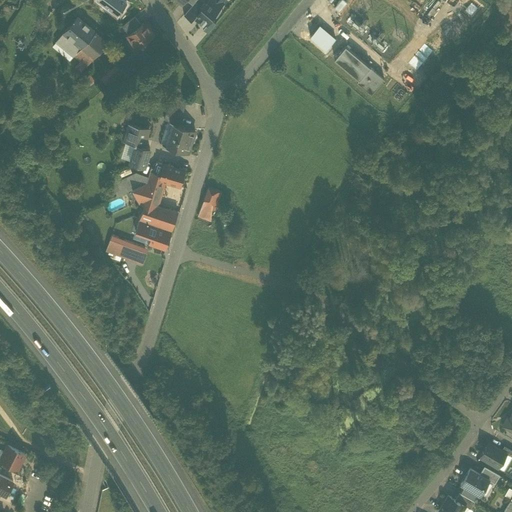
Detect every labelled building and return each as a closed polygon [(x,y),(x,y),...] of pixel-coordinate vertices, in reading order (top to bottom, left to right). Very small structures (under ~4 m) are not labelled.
[(127,2),(123,0),(96,0),(117,15),(127,2)] [(195,0),(192,4),(184,14),(191,21),(194,17),(196,15),(196,14),(202,7),(201,6),(201,5),(195,0)] [(221,0),(206,0),(206,1),(205,1),(201,5),(201,6),(202,7),(196,14),(196,15),(199,17),(197,19),(204,25),(205,26),(211,19),(214,15),(213,14),(223,2),(221,1),(221,0)] [(343,0),(340,0),(334,9),(339,12),(347,2),(343,0)] [(77,16),(63,33),(56,41),(74,56),(81,48),(95,32),(95,31),(77,16)] [(122,25),(128,33),(141,24),(135,16),(122,25)] [(205,26),(204,25),(202,27),(208,32),(215,23),(211,19),(205,26)] [(127,34),(137,47),(144,42),(153,35),(144,22),(141,24),(128,33),(127,34)] [(401,24),(385,44),(393,51),(409,31),(401,24)] [(320,25),(311,35),(326,48),(335,38),(320,25)] [(74,56),(86,66),(93,58),(107,42),(95,32),(81,48),(74,56)] [(356,80),(371,93),(383,77),(345,44),(333,58),(357,78),(356,80)] [(424,44),(408,63),(417,70),(432,51),(424,44)] [(164,116),(179,121),(185,100),(171,95),(164,116)] [(174,122),(171,121),(164,144),(166,145),(174,122)] [(166,145),(187,152),(195,129),(178,123),(174,122),(166,145)] [(135,143),(143,146),(148,129),(129,124),(124,141),(125,141),(135,144),(135,143)] [(135,144),(125,141),(120,157),(130,160),(135,144)] [(130,160),(144,165),(149,148),(143,146),(135,143),(135,144),(130,160)] [(161,184),(162,180),(158,179),(163,162),(156,160),(154,167),(151,166),(147,181),(132,188),(137,197),(145,200),(152,202),(157,183),(161,184)] [(163,162),(158,179),(162,180),(166,181),(180,185),(185,168),(163,162)] [(112,185),(117,195),(132,188),(147,181),(147,179),(148,176),(138,172),(112,185)] [(157,183),(152,202),(159,204),(166,181),(162,180),(161,184),(157,183)] [(212,208),(215,209),(221,191),(208,186),(201,205),(212,208)] [(145,200),(139,217),(172,229),(178,210),(159,204),(152,202),(145,200)] [(212,208),(201,205),(198,215),(212,220),(212,208)] [(172,229),(139,217),(135,231),(150,236),(148,243),(165,249),(172,229)] [(150,236),(135,231),(132,238),(148,243),(150,236)] [(106,249),(139,262),(144,246),(112,234),(106,249)] [(148,248),(144,246),(139,262),(143,263),(148,248)] [(502,424),(511,430),(511,411),(509,417),(507,416),(502,424)] [(501,451),(488,443),(480,456),(498,467),(506,454),(501,451)] [(0,460),(17,468),(25,453),(8,445),(0,460)] [(511,455),(511,450),(504,445),(501,451),(506,454),(511,457),(511,455)] [(500,475),(484,466),(479,473),(489,479),(489,480),(495,483),(500,475)] [(479,473),(470,468),(460,484),(480,496),(480,495),(489,480),(489,479),(479,473)] [(0,492),(6,495),(13,480),(0,473),(0,492)] [(474,502),(459,492),(455,499),(465,505),(465,506),(470,509),(474,502)] [(455,499),(448,495),(439,511),(440,511),(461,511),(465,506),(465,505),(455,499)]
